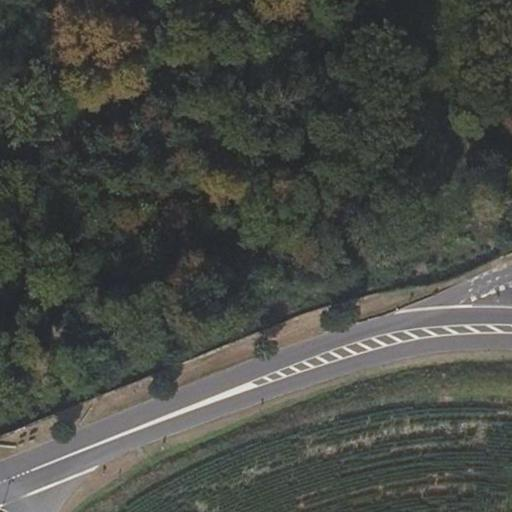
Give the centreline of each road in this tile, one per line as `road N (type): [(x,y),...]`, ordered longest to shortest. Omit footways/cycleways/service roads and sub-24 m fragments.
road 1 (tertiary): [(84,454),(391,354),(511,343)]
road 2 (tertiary): [(405,321),(139,415),(15,476)]
